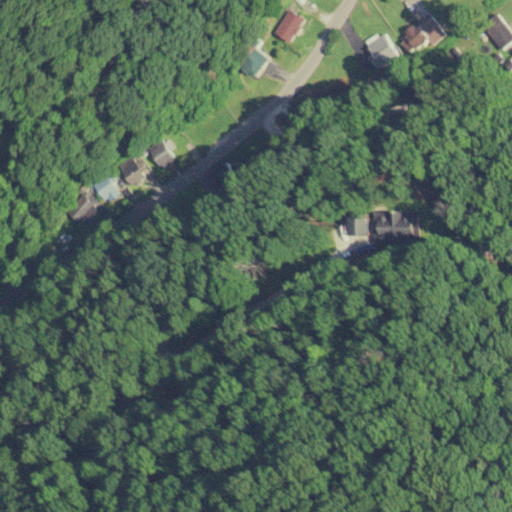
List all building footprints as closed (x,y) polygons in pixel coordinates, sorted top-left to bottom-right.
[(275,33),(293,42),(306,18),(288,9),(275,33)] [(447,34),(431,14),(399,39),(411,53),(429,40),(433,45),(447,34)] [(511,42),(511,30),(500,14),(484,26),(502,50),(511,42)] [(399,58),(386,31),(366,41),(372,53),(370,55),(377,69),(399,58)] [(259,77),(271,56),(254,46),(241,67),(259,77)] [(170,137),(150,146),(160,169),(177,162),(171,149),(174,147),(170,137)] [(129,184),(149,174),(138,153),(119,163),(129,184)] [(213,171),(220,186),(249,172),(241,157),(213,171)] [(121,191),(105,172),(92,183),(108,202),(121,191)] [(81,224),(102,205),(89,191),(68,211),(81,224)] [(375,210),(374,238),(418,239),(419,212),(375,210)] [(370,235),(369,216),(349,217),(349,236),(370,235)]
